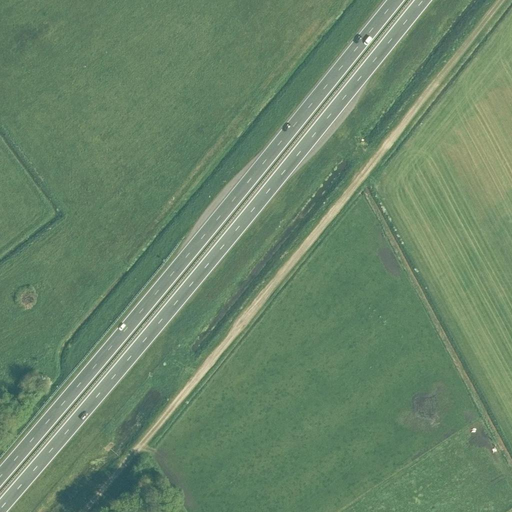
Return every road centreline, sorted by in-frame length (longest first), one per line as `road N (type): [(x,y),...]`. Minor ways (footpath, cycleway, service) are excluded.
road 1 (trunk): [(0,508),(422,0)]
road 2 (track): [(499,0),(82,511)]
road 3 (trunk): [(395,0),(0,476)]
